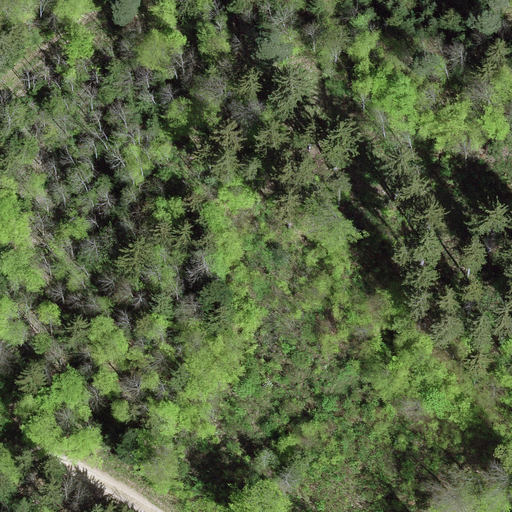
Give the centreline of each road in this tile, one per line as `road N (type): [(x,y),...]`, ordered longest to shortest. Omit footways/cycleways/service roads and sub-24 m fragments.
road 1 (track): [(511,225),(422,193),(149,18),(115,16),(69,32),(30,61),(0,101)]
road 2 (track): [(156,511),(59,456),(0,446)]
